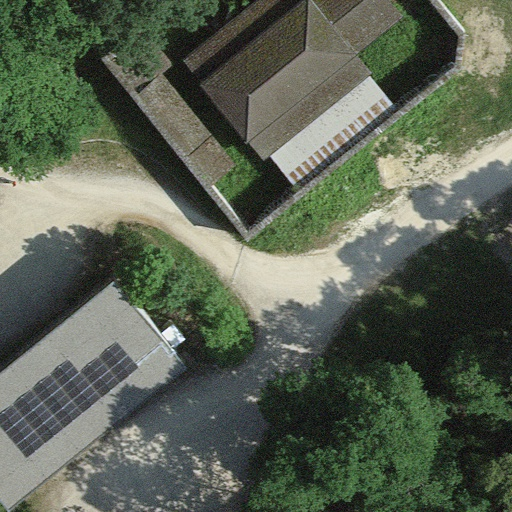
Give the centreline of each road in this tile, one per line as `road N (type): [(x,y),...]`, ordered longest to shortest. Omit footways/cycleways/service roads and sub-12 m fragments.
road 1 (track): [(0,170),(46,186),(123,186),(295,278),(366,252),(511,167)]
road 2 (track): [(411,511),(383,473),(358,392),(366,252)]
